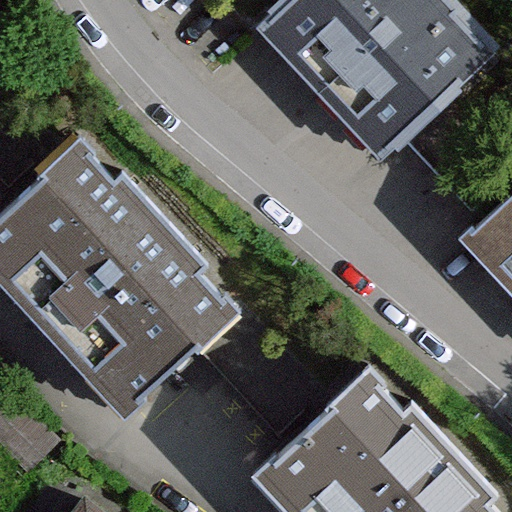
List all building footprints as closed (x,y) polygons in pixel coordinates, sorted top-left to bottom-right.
[(261,0),(235,25),(357,154),(472,47),(428,0),(261,0)] [(0,299),(100,406),(121,386),(113,378),(161,334),(171,345),(217,302),(202,286),(196,292),(173,267),(185,255),(101,166),(89,176),(67,153),(72,148),(52,127),(12,164),(17,170),(0,185),(0,299)] [(511,171),(445,234),(511,305),(511,171)] [(228,465),(271,511),(475,511),(464,500),(476,488),(392,399),(380,410),(358,386),(364,381),(344,360),(303,398),(308,403),(251,456),(244,449),(228,465)] [(0,388),(0,454),(18,470),(50,435),(0,388)] [(90,511),(58,487),(37,511),(90,511)]
